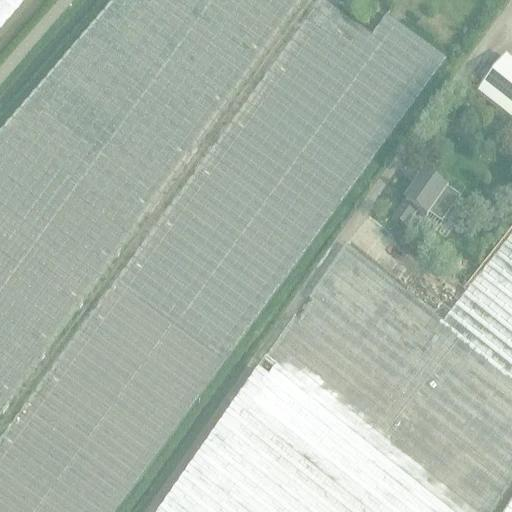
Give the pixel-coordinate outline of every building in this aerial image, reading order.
[(0,416),(303,0),(114,0),(0,134),(0,416)] [(0,0),(0,19),(16,0),(0,0)] [(359,22),(375,0),(341,0),(338,6),(359,22)] [(0,438),(0,511),(113,511),(154,456),(276,290),(440,67),(443,61),(407,34),(384,17),(368,39),(320,2),(236,116),(74,337),(31,396),(0,438)] [(511,127),(511,65),(504,59),(474,96),(511,127)] [(445,190),(443,193),(421,178),(391,220),(403,228),(414,213),(424,219),(429,213),(441,223),(459,200),(445,190)] [(158,511),(491,511),(511,481),(511,233),(464,294),(427,264),(403,295),(343,246),(306,300),(310,303),(296,323),(291,319),(168,498),(158,511)] [(511,511),(511,499),(502,511),(511,511)]
